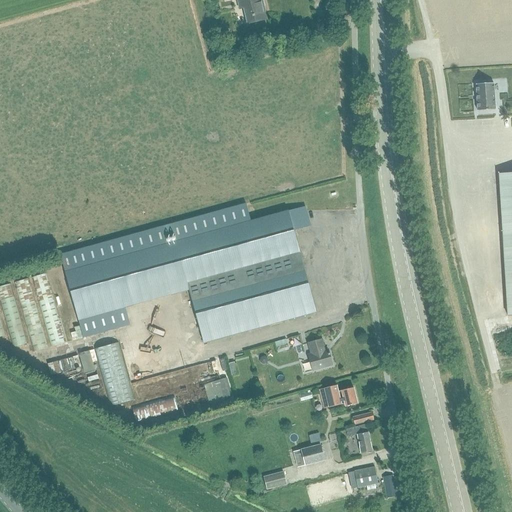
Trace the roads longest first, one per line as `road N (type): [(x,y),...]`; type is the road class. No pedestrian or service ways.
road 1 (tertiary): [(458,511),(391,211),(376,0)]
road 2 (unclassified): [(399,447),(367,274),(353,0)]
